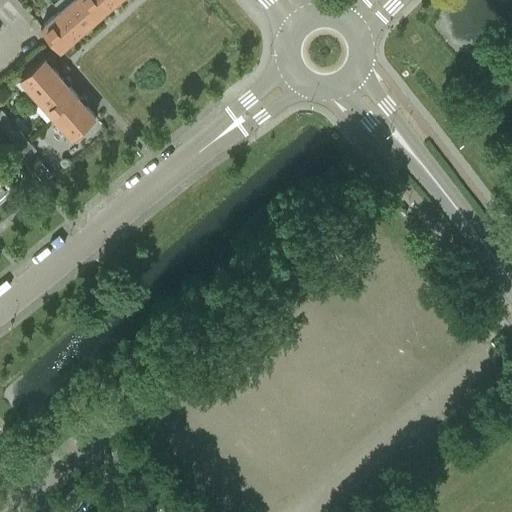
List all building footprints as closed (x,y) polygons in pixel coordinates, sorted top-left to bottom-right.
[(81,0),(69,0),(59,10),(78,32),(80,30),(82,31),(87,27),(85,25),(96,16),(81,0)] [(113,0),(81,0),(96,16),(106,7),(108,9),(113,4),(111,3),(114,0),(113,0)] [(59,10),(41,26),(60,48),(70,39),(71,40),(77,35),(75,34),(78,32),(59,10)] [(44,56),(19,77),(36,97),(61,75),(51,65),(53,63),(48,57),(46,59),(44,56)] [(61,75),(36,97),(53,116),(78,95),(68,84),(70,83),(65,77),(63,78),(61,75)] [(78,95),(53,116),(70,135),(94,114),(85,104),(87,102),(82,96),(80,97),(78,95)] [(18,112),(9,120),(0,110),(0,126),(2,128),(9,121),(14,127),(24,119),(18,112)] [(18,147),(27,140),(18,130),(10,137),(18,147)] [(27,157),(35,150),(27,140),(18,147),(27,157)]
